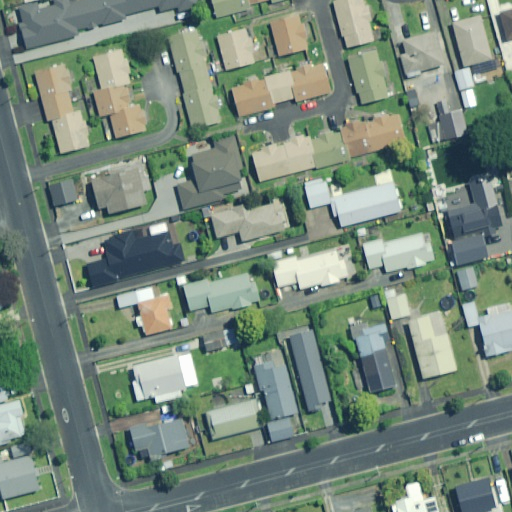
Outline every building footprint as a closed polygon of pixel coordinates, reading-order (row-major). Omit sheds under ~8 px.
[(197,8),(195,0),(86,0),(70,4),(68,0),(53,0),(52,0),(54,6),(38,10),(37,5),(18,9),(24,31),(21,31),(26,50),(79,38),(77,32),(126,21),(125,17),(158,9),(159,14),(178,9),(179,13),(197,8)] [(247,8),(244,0),(211,0),(216,20),(248,11),(247,8)] [(364,8),(361,0),(345,0),(333,4),(346,50),(374,42),(368,21),(371,20),(367,7),(364,8)] [(511,10),(500,14),(507,43),(511,41),(511,10)] [(308,51),(300,18),(271,25),(279,58),(308,51)] [(492,62),(480,18),(452,25),(463,69),(492,62)] [(257,64),(248,30),(217,38),(226,72),(257,64)] [(192,131),(219,124),(215,107),(219,107),(216,95),(213,96),(203,55),(207,54),(204,43),(200,44),(197,32),(169,39),(192,131)] [(401,57),(407,80),(421,76),(420,72),(444,65),(436,35),(402,44),(405,56),(401,57)] [(383,77),(387,76),(383,62),(379,63),(376,52),(348,60),(360,106),(388,99),(383,77)] [(127,83),(129,83),(127,75),(131,74),(127,59),(124,59),(122,53),(94,59),(101,90),(127,83)] [(296,100),(297,103),(330,94),(323,65),(290,73),(296,100)] [(68,92),(72,91),(66,67),(35,75),(41,99),(47,123),(51,121),(74,116),(73,114),(68,92)] [(473,88),(469,70),(455,74),(459,92),(473,88)] [(265,80),(272,106),(296,100),(290,73),(265,80)] [(272,106),(265,80),(231,88),(239,118),(272,109),(272,106)] [(108,117),(133,111),(127,83),(101,90),(93,91),(99,119),(108,117)] [(133,111),(108,117),(111,127),(103,129),(107,143),(146,134),(144,123),(147,123),(144,111),(140,112),(140,110),(133,111)] [(467,136),(461,112),(439,117),(445,141),(467,136)] [(74,116),(51,121),(60,155),(90,148),(81,114),(74,116)] [(341,133),(349,160),(406,144),(398,115),(365,124),(364,121),(340,127),(341,133)] [(318,168),(319,170),(349,162),(349,160),(341,133),(320,138),(322,144),(312,147),(318,168)] [(318,168),(312,147),(309,136),(251,151),(260,184),(314,169),(318,168)] [(243,183),(233,139),(214,143),(215,150),(191,155),(196,181),(177,185),(183,210),(224,201),(221,188),(243,183)] [(438,149),(425,152),(427,163),(441,160),(438,149)] [(148,191),(142,165),(91,178),(99,210),(106,208),(108,215),(146,206),(143,192),(148,191)] [(331,182),(330,178),(304,185),(310,210),(330,204),(334,218),(338,217),(341,229),(402,212),(394,183),(330,200),(326,183),(331,182)] [(77,202),(72,180),(49,186),(54,207),(77,202)] [(462,226),(464,234),(481,229),(484,239),(497,236),(494,226),(502,224),(491,183),(475,187),(480,204),(447,212),(452,229),(462,226)] [(256,209),(255,204),(211,216),(217,241),(239,235),(242,245),(285,234),(280,217),(276,218),(272,205),(256,209)] [(172,248),(168,233),(135,242),(132,232),(114,236),(115,239),(104,242),(108,259),(86,264),(92,288),(184,263),(180,246),(172,248)] [(435,264),(427,234),(384,245),(383,241),(362,246),(369,271),(384,267),(386,274),(408,268),(408,271),(435,264)] [(486,258),(481,238),(451,246),(456,266),(486,258)] [(279,251),(265,255),(268,264),(282,260),(279,251)] [(349,281),(341,251),(297,262),(296,258),(272,264),(278,289),(298,284),(300,291),(321,286),(321,288),(349,281)] [(477,288),(473,269),(457,272),(461,291),(477,288)] [(260,304),(252,274),(209,285),(208,282),(184,288),(190,313),(210,308),(212,316),(260,304)] [(155,300),(152,289),(116,298),(119,310),(138,305),(146,337),(172,330),(167,311),(172,309),(169,296),(155,300)] [(410,317),(402,289),(384,293),(392,321),(410,317)] [(511,303),(511,302),(486,308),(489,319),(477,321),(474,304),(463,307),(467,329),(479,326),(486,358),(511,352),(511,303)] [(456,372),(441,314),(408,322),(423,380),(456,372)] [(390,342),(385,325),(361,331),(363,339),(355,340),(369,395),(394,388),(383,344),(390,342)] [(238,345),(234,330),(203,339),(207,354),(238,345)] [(331,407),(312,332),(289,337),(309,413),(331,407)] [(197,386),(190,355),(132,368),(136,383),(132,384),(137,403),(154,398),(156,405),(181,399),(179,391),(197,386)] [(297,414),(283,360),(254,367),(260,393),(263,392),(271,421),(297,414)] [(8,404),(4,388),(0,389),(0,443),(24,437),(20,418),(23,417),(19,402),(8,404)] [(261,428),(254,402),(206,415),(213,442),(261,428)] [(189,450),(182,420),(161,425),(160,422),(130,429),(136,453),(148,450),(150,463),(162,460),(161,456),(189,450)] [(292,438),(288,421),(266,427),(270,443),(292,438)] [(13,457),(0,460),(0,493),(1,493),(3,501),(40,491),(28,444),(10,449),(13,457)] [(509,491),(505,476),(494,478),(498,494),(509,491)] [(455,488),(461,511),(486,511),(497,509),(489,479),(455,488)] [(423,502),(418,485),(405,488),(408,499),(391,504),(393,511),(437,511),(434,499),(423,502)]
